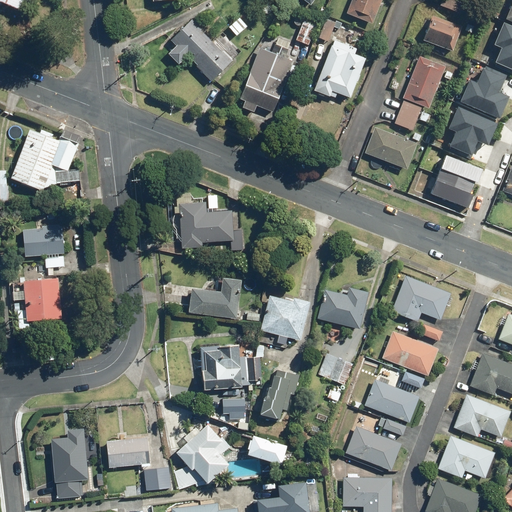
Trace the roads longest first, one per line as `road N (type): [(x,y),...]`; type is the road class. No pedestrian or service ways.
road 1 (primary): [(106,112),(511,269)]
road 2 (residential): [(0,382),(94,372),(131,346),(106,112)]
road 3 (residential): [(15,511),(0,387)]
